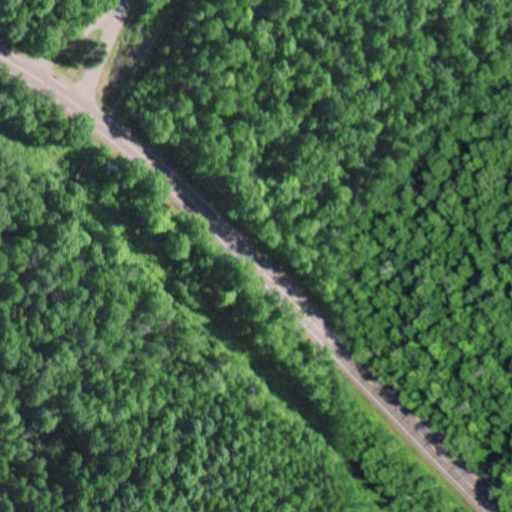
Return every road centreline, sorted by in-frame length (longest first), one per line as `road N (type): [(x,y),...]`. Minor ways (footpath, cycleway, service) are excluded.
road 1 (tertiary): [(275,281),(180,188),(0,57)]
road 2 (tertiary): [(499,511),(275,281)]
road 3 (residential): [(84,112),(137,0)]
